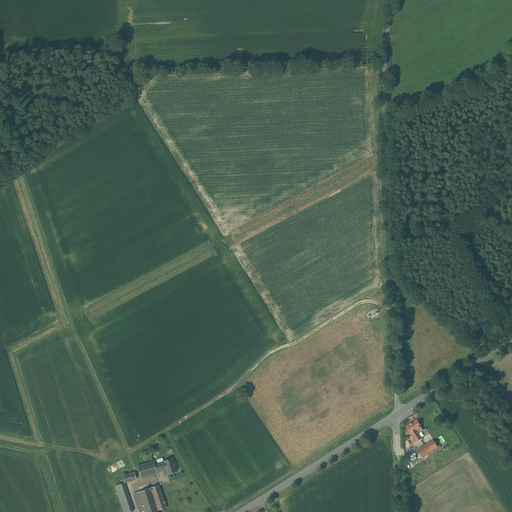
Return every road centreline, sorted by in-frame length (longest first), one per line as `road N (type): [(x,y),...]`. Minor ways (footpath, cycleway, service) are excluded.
road 1 (unclassified): [(397,415),(383,60),(392,0)]
road 2 (track): [(70,325),(130,451),(234,386),(268,351),(331,319)]
road 3 (primary): [(397,415),(242,511)]
road 4 (primary): [(511,342),(397,415)]
